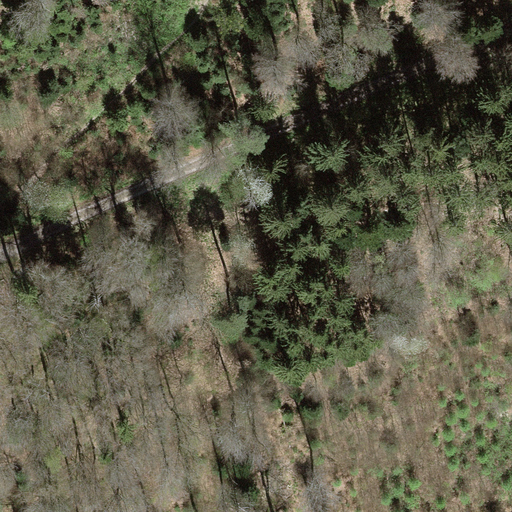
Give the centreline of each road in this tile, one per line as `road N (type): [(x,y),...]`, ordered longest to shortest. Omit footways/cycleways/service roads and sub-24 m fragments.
road 1 (track): [(0,250),(511,19)]
road 2 (track): [(200,0),(0,217)]
